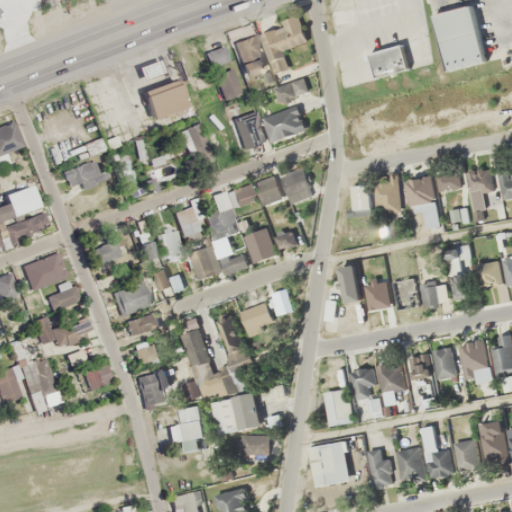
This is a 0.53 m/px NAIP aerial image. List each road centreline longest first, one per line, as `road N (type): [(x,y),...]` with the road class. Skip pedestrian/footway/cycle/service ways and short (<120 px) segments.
road 1 (tertiary): [(283,511),(334,168),(332,98),(314,0)]
road 2 (residential): [(335,136),(0,262)]
road 3 (residential): [(160,511),(135,416),(68,236)]
road 4 (trunk): [(0,80),(215,0)]
road 5 (residential): [(307,348),(511,310)]
road 6 (residential): [(334,168),(511,134)]
road 7 (residential): [(68,236),(6,78)]
road 8 (residential): [(320,255),(178,309)]
road 9 (residential): [(135,416),(0,445)]
road 10 (residential): [(377,511),(511,486)]
